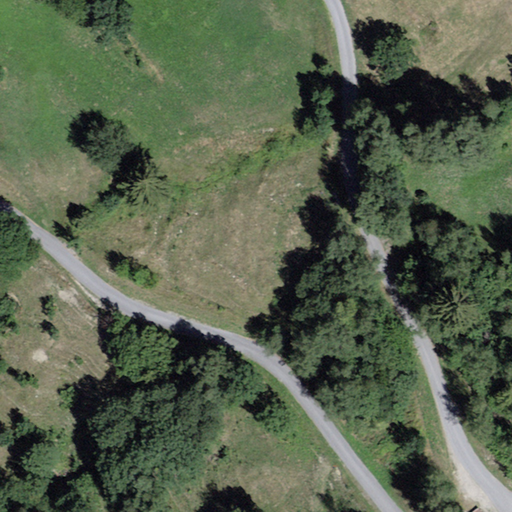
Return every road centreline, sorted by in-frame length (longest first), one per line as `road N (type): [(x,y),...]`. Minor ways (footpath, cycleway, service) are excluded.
road 1 (unclassified): [(511,507),(479,474),(458,436),(364,224),(331,0)]
road 2 (unclassified): [(0,210),(104,294),(278,368),(394,511)]
